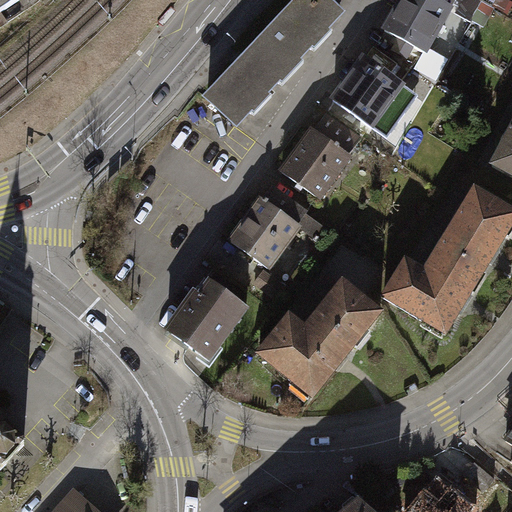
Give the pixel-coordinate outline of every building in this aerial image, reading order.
[(0,0),(0,14),(20,0),(0,0)] [(331,0),(306,0),(208,104),(243,136),(353,20),(331,0)] [(456,8),(440,0),(400,0),(385,30),(432,54),(456,8)] [(406,88),(364,56),(333,98),(376,129),(406,88)] [(313,128),(280,171),(325,206),(370,147),(332,118),(320,134),(313,128)] [(511,128),(492,167),(511,177),(511,128)] [(332,227),(274,185),(232,242),(290,284),(332,227)] [(511,234),(511,208),(476,188),(427,271),(407,260),(383,301),(450,340),(511,234)] [(212,363),(250,309),(211,281),(201,295),(195,291),(167,330),(212,363)] [(386,315),(344,281),(308,327),(289,313),(256,354),(316,402),(386,315)] [(0,480),(5,485),(20,468),(33,454),(4,428),(0,424),(0,407),(1,406),(0,405),(0,480)] [(466,485),(489,500),(500,482),(478,467),(466,485)] [(439,498),(422,485),(402,511),(475,511),(480,506),(451,484),(439,498)] [(98,511),(76,491),(56,511),(98,511)] [(378,511),(362,493),(339,511),(333,511),(332,511),(378,511)]
